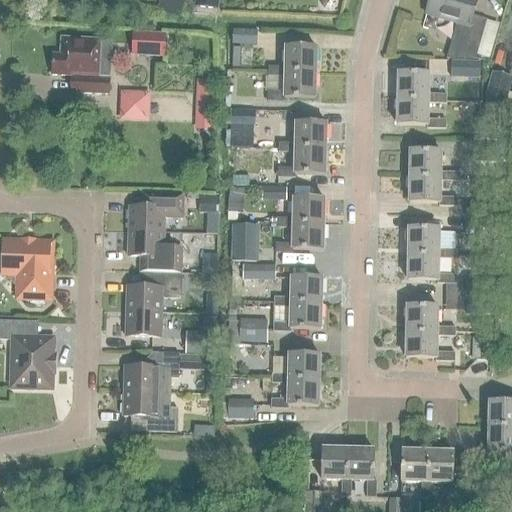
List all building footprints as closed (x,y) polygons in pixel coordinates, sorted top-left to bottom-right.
[(187,0),(163,0),(161,11),(185,16),(187,0)] [(216,9),(216,0),(196,0),(196,7),(216,9)] [(336,6),(336,5),(336,3),(335,2),(334,0),(321,0),(321,1),(320,2),(320,4),(320,5),(320,6),(320,8),(321,9),(322,10),(323,12),(325,12),(326,13),(328,13),(330,13),(331,12),(333,11),(334,10),(335,9),(335,7),(336,6)] [(475,60),(486,22),(472,18),(476,0),(429,0),(425,15),(460,25),(455,44),(450,43),(446,59),(475,60)] [(230,44),(253,46),(254,34),(231,33),(230,44)] [(164,36),(132,34),(132,54),(163,56),(164,36)] [(75,94),(82,94),(110,95),(110,79),(107,79),(99,79),(99,63),(100,42),(80,41),(80,40),(62,39),(61,56),(54,56),(53,75),(70,76),(75,76),(75,94)] [(315,76),(315,75),(316,49),(285,48),(284,69),(268,68),(267,77),(284,78),(284,75),(315,76)] [(479,81),(479,63),(451,63),(450,80),(479,81)] [(481,119),(499,124),(511,80),(511,78),(490,72),(484,97),(481,119)] [(314,101),(315,76),(284,75),(284,78),(283,94),(267,93),(267,103),(284,103),(284,100),(314,101)] [(397,75),(397,100),(427,101),(427,105),(445,105),(445,100),(446,96),(428,95),(428,75),(397,75)] [(153,121),(154,92),(123,91),(123,120),(153,121)] [(253,111),(253,95),(229,95),(229,111),(253,111)] [(427,105),(427,101),(397,100),(396,126),(426,127),(426,130),(445,130),(445,121),(427,121),(427,105)] [(212,132),(213,108),(199,107),(198,131),(212,132)] [(254,128),(255,112),(230,111),(230,126),(254,128)] [(277,153),(294,154),(294,150),(325,151),(326,125),(295,124),(294,145),(278,144),(278,149),(277,153)] [(496,166),(496,144),(477,143),(476,165),(496,166)] [(325,151),(294,150),(294,154),(293,170),(277,169),(277,179),(294,179),(294,176),(324,177),(325,151)] [(409,178),(440,179),(439,182),(458,183),(458,178),(458,174),(440,173),(440,153),(409,152),(409,178)] [(248,178),(232,178),(232,188),(248,188),(248,178)] [(409,178),(408,204),(438,205),(438,208),(457,208),(457,199),(439,198),(439,182),(440,179),(409,178)] [(262,189),(262,201),(267,201),(285,202),(285,190),(262,189)] [(128,209),(128,233),(164,234),(164,219),(182,220),(183,196),(141,195),(141,209),(128,209)] [(202,213),(211,214),(210,234),(222,234),(223,196),(203,196),(202,213)] [(323,227),(323,226),(324,201),(293,200),(292,220),(276,219),(275,229),(292,229),(292,226),(323,227)] [(465,218),(490,218),(490,206),(491,200),(483,200),(482,204),(466,204),(465,218)] [(486,247),(493,248),(493,236),(487,236),(487,223),(466,223),(465,236),(486,237),(486,247)] [(322,252),(323,227),(292,226),(292,229),(291,245),(275,245),(275,254),(292,254),(292,251),(322,252)] [(255,230),(231,230),(230,266),(254,266),(255,230)] [(438,256),(438,260),(456,260),(456,256),(456,251),(438,251),(439,230),(408,230),(407,256),(438,256)] [(138,273),(180,275),(181,250),(163,249),(164,234),(128,233),(127,258),(139,258),(138,273)] [(49,276),(52,276),(53,243),(34,242),(34,245),(3,244),(2,265),(0,267),(9,277),(12,275),(19,275),(18,299),(48,300),(49,276)] [(217,271),(217,256),(206,255),(205,271),(217,271)] [(407,282),(436,282),(436,285),(455,285),(456,276),(438,276),(438,260),(438,256),(407,256),(407,282)] [(475,257),(475,273),(493,273),(492,257),(475,257)] [(243,269),(242,282),(274,283),(275,269),(243,269)] [(126,289),(125,313),(161,314),(162,299),(180,300),(180,275),(152,275),(152,289),(126,289)] [(203,292),(215,292),(215,278),(203,278),(203,292)] [(321,307),(321,306),(321,280),(290,279),(290,299),(273,299),(273,308),(289,308),(290,306),(321,307)] [(466,281),(466,297),(490,296),(489,282),(466,281)] [(464,298),(465,315),(493,315),(493,298),(464,298)] [(320,331),(321,307),(290,306),(289,308),(289,324),(273,324),(272,333),(290,334),(290,330),(320,331)] [(454,338),(454,333),(455,329),(437,329),(437,308),(406,308),(405,334),(437,335),(437,338),(454,338)] [(161,314),(125,313),(124,338),(160,339),(161,314)] [(11,389),(51,390),(52,340),(15,339),(16,323),(0,322),(0,341),(12,341),(11,389)] [(240,323),(239,345),(266,345),(266,323),(240,323)] [(436,338),(437,338),(437,335),(405,334),(405,359),(435,360),(435,363),(454,363),(454,354),(436,354),(436,338)] [(471,362),(489,362),(490,337),(472,337),(471,362)] [(185,354),(213,354),(214,341),(185,340),(185,354)] [(123,369),(123,393),(159,394),(159,379),(177,380),(178,355),(150,354),(149,369),(123,369)] [(318,383),(318,382),(319,357),(288,356),(288,376),(271,375),(271,385),(287,385),(287,382),(318,383)] [(318,408),(318,383),(287,382),(287,385),(287,401),(270,401),(270,410),(288,410),(288,407),(318,408)] [(159,394),(123,393),(122,418),(148,418),(148,433),(176,434),(176,410),(158,409),(159,394)] [(227,420),(252,420),(252,400),(227,400),(227,420)] [(511,403),(488,403),(487,429),(487,430),(511,430),(511,403)] [(214,438),(214,428),(204,428),(204,438),(214,438)] [(511,430),(487,430),(487,455),(511,455),(511,430)] [(348,451),(347,451),(321,450),(321,481),(341,482),(340,498),(350,498),(350,482),(347,482),(348,451)] [(373,452),(348,451),(347,482),(350,482),(366,482),(366,499),(375,499),(375,482),(372,482),(373,452)] [(420,500),(425,501),(429,501),(430,484),(427,484),(426,484),(427,453),(401,452),(400,483),(421,484),(420,500)] [(453,454),(427,453),(427,484),(430,484),(446,485),(445,501),(455,501),(455,484),(452,484),(453,454)] [(303,511),(320,511),(321,493),(304,493),(303,511)] [(388,500),(388,511),(402,511),(404,501),(388,500)]
